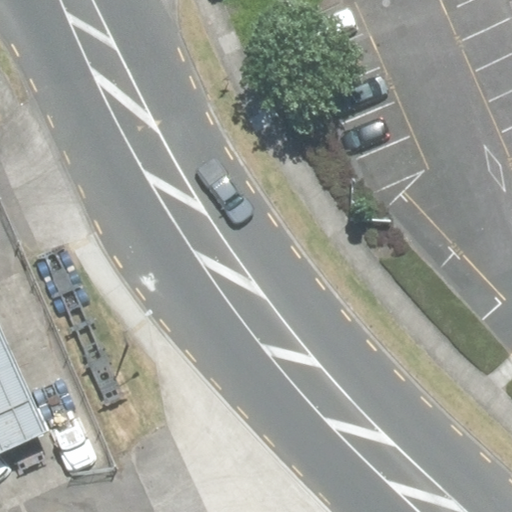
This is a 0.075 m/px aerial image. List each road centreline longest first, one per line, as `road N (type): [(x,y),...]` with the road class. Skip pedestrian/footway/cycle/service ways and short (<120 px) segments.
road 1 (secondary): [(335,395),(231,251),(115,0)]
road 2 (secondary): [(335,395),(473,511)]
road 3 (secondary): [(412,511),(335,395)]
